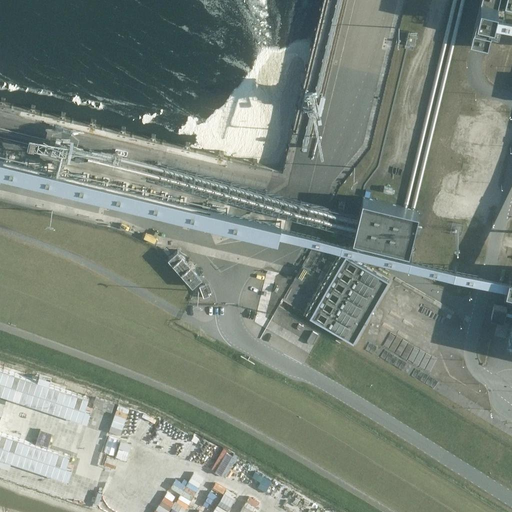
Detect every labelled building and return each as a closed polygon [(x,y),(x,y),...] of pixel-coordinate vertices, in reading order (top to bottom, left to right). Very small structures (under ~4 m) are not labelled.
[(480,0),(471,43),(488,47),(499,0),(480,0)] [(310,77),(295,142),(309,146),(320,96),(323,97),(327,81),(310,77)] [(353,236),(409,250),(419,210),(414,209),(406,207),(363,197),(358,217),(356,225),(353,236)] [(322,240),(286,303),(353,341),(389,279),(322,240)] [(177,267),(193,286),(202,278),(186,259),(177,267)] [(210,295),(206,284),(200,286),(204,298),(210,295)] [(494,304),(491,317),(503,320),(507,308),(494,304)]
